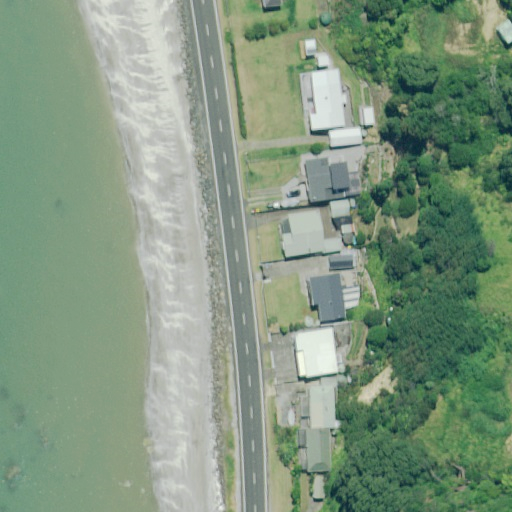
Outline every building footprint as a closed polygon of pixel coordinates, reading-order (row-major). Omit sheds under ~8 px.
[(467,36),(464,16),(456,17),(458,37),(467,36)] [(340,96),(338,73),(313,76),(316,103),(308,104),(311,129),(344,125),(342,103),(346,102),(346,95),(340,96)] [(361,142),(360,128),(329,131),(331,145),(361,142)] [(350,195),(343,153),(303,159),(310,201),(350,195)] [(360,185),(358,170),(350,172),(352,186),(360,185)] [(350,215),(348,200),(330,202),(331,217),(350,215)] [(321,240),(318,211),(287,215),(289,233),(281,234),(283,255),(323,251),(341,249),(340,238),(321,240)] [(355,223),(341,225),(344,244),(358,242),(355,223)] [(356,266),(355,250),(341,251),(328,252),(329,268),(356,266)] [(341,290),(338,273),(308,278),(312,304),(318,303),(320,320),(345,316),(343,308),(361,305),(358,287),(341,290)] [(335,355),(331,328),(291,334),(298,377),(337,371),(335,362),(341,361),(340,354),(335,355)] [(307,448),(307,471),(330,471),(329,427),(335,427),(334,386),(310,386),(311,420),(304,420),(304,428),(297,428),(297,448),(307,448)] [(325,476),(315,475),(314,497),(324,498),(325,476)]
